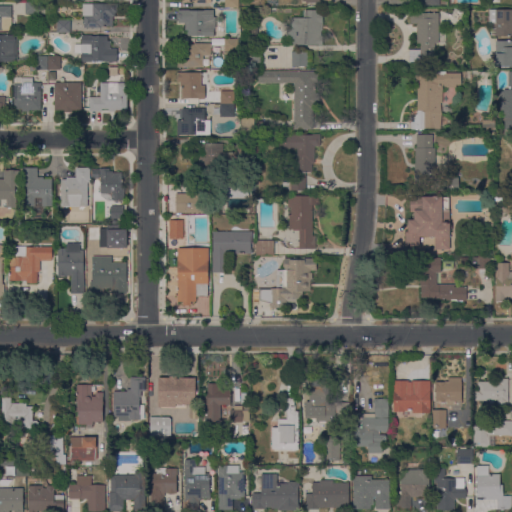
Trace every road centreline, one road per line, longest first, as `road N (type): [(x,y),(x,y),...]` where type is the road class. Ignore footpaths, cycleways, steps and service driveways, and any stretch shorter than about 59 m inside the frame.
road 1 (residential): [(511,334),(0,336)]
road 2 (residential): [(146,336),(147,0)]
road 3 (residential): [(350,335),(366,205),(365,0)]
road 4 (residential): [(148,138),(0,138)]
